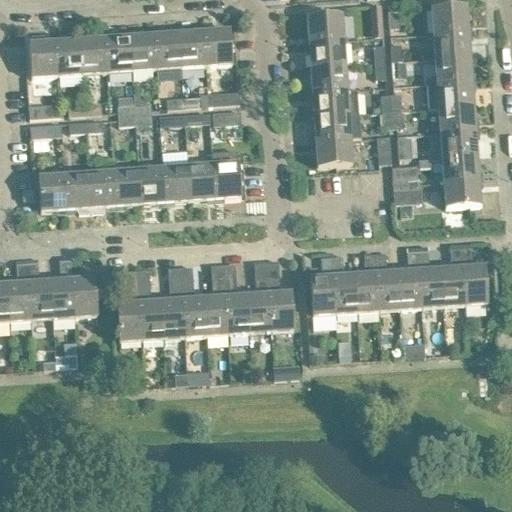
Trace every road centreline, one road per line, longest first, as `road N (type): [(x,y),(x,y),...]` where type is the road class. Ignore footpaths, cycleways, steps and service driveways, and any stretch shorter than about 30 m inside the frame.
road 1 (residential): [(278,211),(274,141),(257,124),(254,95),(268,75),(266,20),(244,0)]
road 2 (residential): [(125,243),(127,260),(271,250),(280,236),(278,211)]
